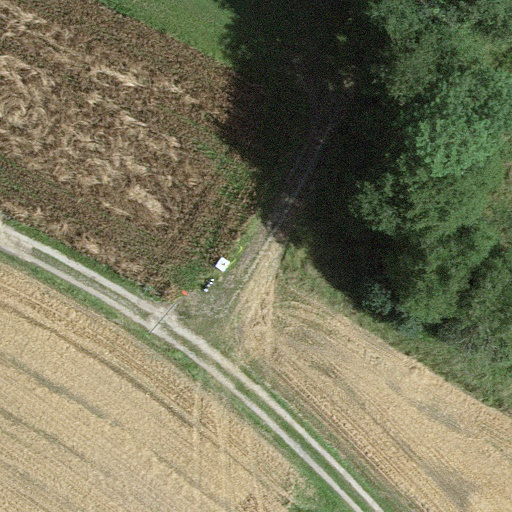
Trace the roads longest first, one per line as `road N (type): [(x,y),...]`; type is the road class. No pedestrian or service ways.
road 1 (track): [(0,237),(200,350),(367,511)]
road 2 (track): [(200,350),(379,0)]
